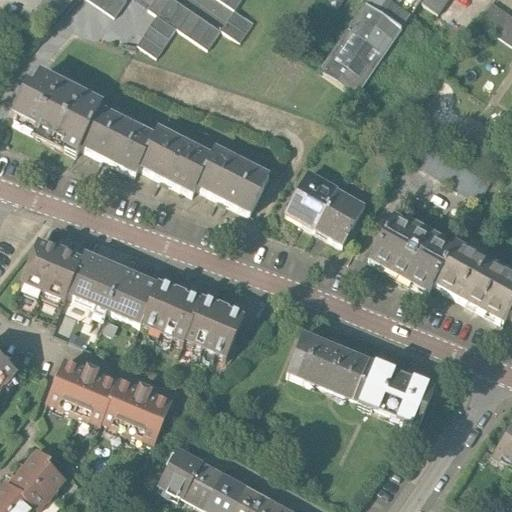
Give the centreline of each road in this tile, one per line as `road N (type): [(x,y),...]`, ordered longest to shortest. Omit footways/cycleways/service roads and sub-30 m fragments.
road 1 (residential): [(504,377),(283,287),(5,192)]
road 2 (residential): [(504,377),(411,511)]
